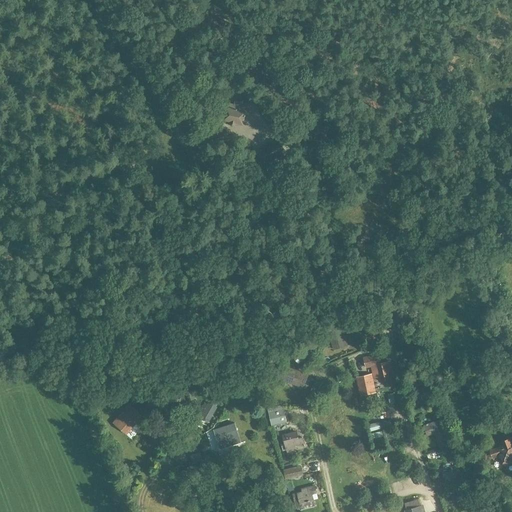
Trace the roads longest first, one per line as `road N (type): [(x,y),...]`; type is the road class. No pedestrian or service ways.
road 1 (unclassified): [(434,495),(393,357),(383,349),(350,358),(323,378),(312,403),(335,511)]
road 2 (track): [(0,209),(140,161),(172,129),(94,0)]
